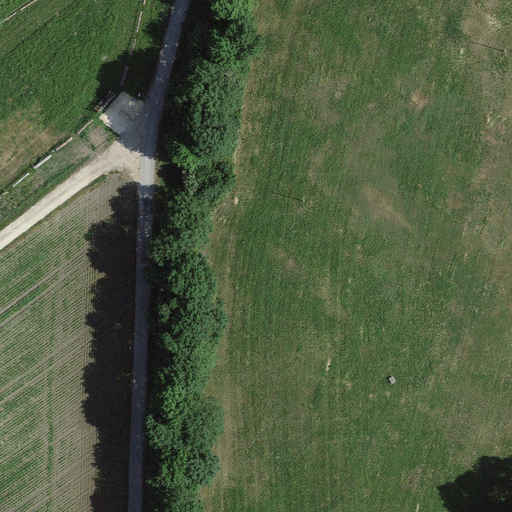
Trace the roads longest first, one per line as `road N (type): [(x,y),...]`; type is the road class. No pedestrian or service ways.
road 1 (track): [(133,511),(146,189),(181,0)]
road 2 (track): [(150,150),(128,148),(0,241)]
